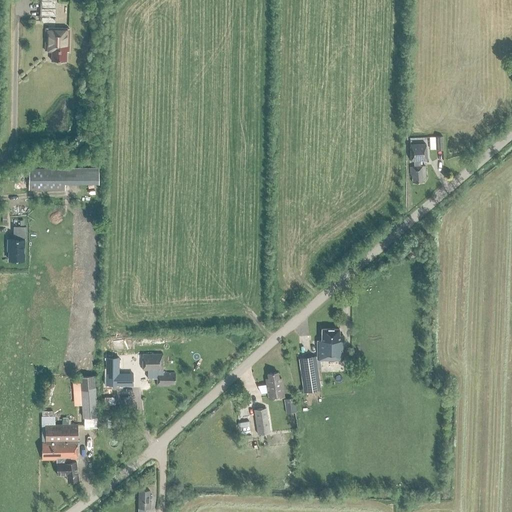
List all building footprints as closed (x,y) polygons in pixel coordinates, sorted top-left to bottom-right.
[(51,62),(65,62),(66,52),(68,52),(69,29),(46,28),(45,52),(52,52),(51,62)] [(443,150),(442,136),(434,137),(435,150),(443,150)] [(410,145),(410,161),(413,161),(414,167),(410,167),(410,175),(412,175),(412,183),(423,182),(423,178),(425,178),(425,166),(420,166),(420,161),(426,161),(425,144),(410,145)] [(28,169),(28,190),(64,189),(64,169),(28,169)] [(9,261),(23,261),(23,240),(25,240),(26,227),(13,227),(13,240),(8,240),(7,247),(9,247),(9,261)] [(339,329),(321,329),(321,340),(317,340),(317,356),(315,357),(315,356),(299,359),(304,392),(320,390),(316,360),(343,360),(343,341),(343,335),(339,335),(339,329)] [(162,370),(162,354),(142,354),(142,370),(154,370),(154,379),(157,379),(157,386),(169,386),(169,384),(174,384),(175,373),(162,373),(162,370)] [(133,386),(133,374),(119,374),(119,358),(107,358),(107,386),(133,386)] [(284,398),(283,391),(281,379),(278,379),(277,372),(267,374),(268,379),(265,379),(268,400),(284,398)] [(80,384),(82,418),(97,417),(94,376),(81,377),(81,384),(80,384)] [(285,405),(286,414),(296,412),(294,403),(285,405)] [(254,410),(257,434),(270,433),(266,408),(254,410)] [(78,459),(77,425),(43,425),(42,460),(56,460),(57,475),(66,475),(67,482),(78,480),(76,462),(71,463),(71,459),(78,459)] [(138,490),(137,511),(145,511),(145,508),(150,508),(150,502),(149,502),(149,491),(138,490)]
